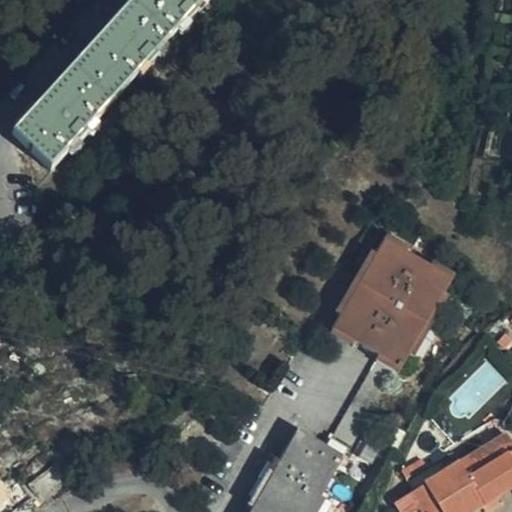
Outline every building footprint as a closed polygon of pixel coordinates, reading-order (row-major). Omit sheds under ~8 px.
[(144,0),(17,141),(51,172),(206,0),(144,0)] [(401,368),(450,280),(384,243),(334,331),(378,356),(324,451),(295,435),(251,511),(311,511),(340,461),(350,466),(403,370),(401,368)] [(498,342),(506,349),(511,341),(511,338),(506,334),(498,342)] [(19,410),(12,400),(1,406),(8,416),(19,410)] [(424,488),(411,496),(420,511),(477,511),(484,508),(497,500),(511,490),(511,446),(506,436),(424,487),(424,488)] [(408,469),(412,477),(426,469),(421,461),(408,469)] [(420,511),(411,496),(402,501),(408,511),(420,511)] [(491,511),(500,507),(497,500),(484,508),(487,511),(491,511)]
